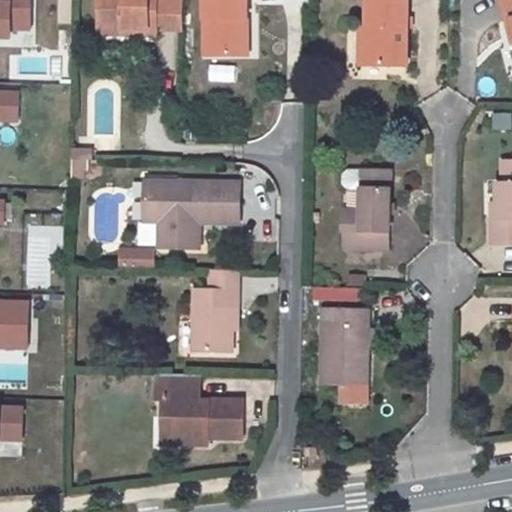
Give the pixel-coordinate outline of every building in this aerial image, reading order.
[(38,31),(38,0),(3,0),(4,2),(0,2),(0,42),(22,42),(23,31),(38,31)] [(90,0),(91,26),(151,26),(177,26),(177,0),(90,0)] [(192,0),(193,57),(225,57),(225,18),(234,19),(234,0),(192,0)] [(410,0),(371,0),(372,34),(372,70),(413,70),(410,0)] [(511,0),(501,0),(506,14),(508,23),(511,21),(511,0)] [(225,18),(225,57),(234,57),(234,19),(225,18)] [(91,34),(151,34),(151,26),(91,26),(91,34)] [(372,34),(362,33),(362,72),(372,70),(372,34)] [(16,93),(0,92),(0,118),(16,119),(16,93)] [(511,113),(492,112),(492,128),(510,129),(511,113)] [(85,149),(70,149),(70,159),(85,159),(85,149)] [(511,163),(508,164),(508,185),(501,184),(500,220),(493,219),(492,246),(511,246),(511,163)] [(391,177),(361,177),(361,197),(360,221),(342,220),(341,254),(381,255),(381,237),(389,238),(391,177)] [(140,180),(140,222),(153,222),(151,248),(157,248),(198,249),(198,222),(235,222),(236,184),(140,180)] [(361,197),(343,196),(342,220),(360,221),(361,197)] [(389,238),(381,237),(381,255),(390,255),(389,238)] [(157,268),(157,248),(151,248),(120,248),(120,269),(157,268)] [(226,329),(227,289),(236,290),(236,270),(205,269),(204,285),(188,285),(186,349),(227,350),(226,329)] [(322,301),(359,301),(359,288),(322,289),(322,301)] [(236,329),(236,290),(227,289),(226,329),(236,329)] [(0,347),(24,349),(26,303),(0,302),(0,347)] [(314,306),(312,380),(361,381),(361,349),(351,349),(352,322),(361,323),(361,307),(314,306)] [(352,322),(351,349),(361,349),(361,323),(352,322)] [(171,440),(209,441),(208,435),(243,435),(241,398),(197,398),(197,373),(154,372),(154,398),(161,398),(161,410),(171,411),(171,440)] [(0,439),(18,440),(19,409),(0,408),(0,439)] [(161,410),(161,439),(171,440),(171,411),(161,410)] [(319,434),(296,436),(295,461),(319,459),(319,434)]
